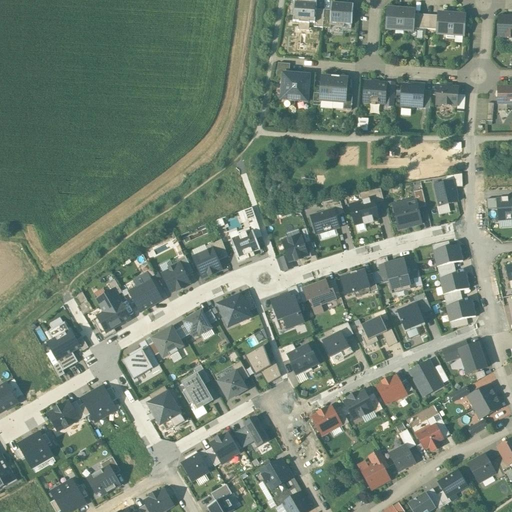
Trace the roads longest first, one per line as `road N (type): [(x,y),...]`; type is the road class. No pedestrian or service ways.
road 1 (residential): [(469,231),(389,246),(255,296),(246,273),(98,353)]
road 2 (residential): [(491,324),(299,412)]
road 3 (residential): [(511,425),(364,511)]
